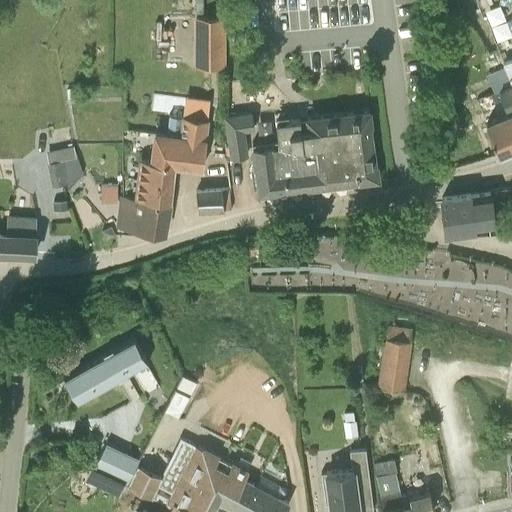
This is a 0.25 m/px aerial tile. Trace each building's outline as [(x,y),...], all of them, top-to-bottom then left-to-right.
[(511,0),(479,0),(504,55),(502,56),(507,68),(511,79),(511,0)] [(193,14),(193,64),(225,62),(225,14),(193,14)] [(428,38),(428,52),(439,52),(438,37),(428,38)] [(499,152),(511,147),(511,79),(507,68),(488,76),(494,91),(499,90),(507,110),(485,119),(499,152)] [(205,146),(206,135),(210,102),(209,102),(211,79),(165,73),(162,98),(182,99),(180,114),(168,113),(166,129),(154,128),(153,131),(167,133),(163,160),(175,162),(175,163),(202,166),(205,146)] [(78,95),(77,85),(77,84),(69,85),(66,85),(67,96),(78,95)] [(278,142),(253,145),(259,192),(378,177),(370,108),(276,122),(278,142)] [(253,127),(251,112),(251,110),(225,113),(231,156),(247,154),(244,129),(253,127)] [(163,160),(167,133),(153,131),(150,157),(139,156),(134,195),(170,199),(175,163),(175,162),(163,160)] [(64,158),(68,182),(83,172),(78,155),(76,155),(64,158)] [(52,185),(68,182),(64,158),(47,161),(52,185)] [(118,198),(117,182),(101,183),(102,199),(118,198)] [(223,207),(222,187),(196,190),(198,209),(223,207)] [(229,187),(222,187),(223,207),(231,206),(229,187)] [(495,225),(491,191),(442,196),(446,232),(495,225)] [(170,199),(134,195),(123,194),(119,226),(165,231),(170,199)] [(67,208),(67,198),(53,199),(54,209),(67,208)] [(0,251),(35,252),(37,218),(8,216),(7,231),(0,230),(0,251)] [(107,239),(117,235),(112,225),(112,226),(111,225),(102,230),(107,239)] [(410,339),(412,326),(388,323),(386,336),(379,385),(405,389),(412,339),(410,339)] [(78,400),(148,361),(134,336),(64,375),(78,400)] [(197,381),(182,374),(175,388),(189,395),(197,381)] [(186,403),(189,395),(175,388),(171,395),(186,403)] [(164,409),(178,417),(186,403),(171,395),(164,409)] [(344,411),(345,420),(354,418),(353,410),(344,411)] [(343,420),(345,431),(357,430),(356,418),(354,418),(345,420),(343,420)] [(152,497),(159,484),(173,491),(169,501),(164,511),(209,511),(218,496),(248,511),(283,511),(288,503),(243,479),(247,471),(181,437),(161,475),(141,465),(131,486),(152,497)] [(107,443),(98,468),(132,480),(141,455),(107,443)] [(352,467),(321,471),(325,502),(330,501),(331,511),(350,511),(374,508),(366,446),(350,448),(352,467)] [(429,489),(402,496),(396,470),(398,470),(395,458),(376,462),(377,474),(381,494),(378,495),(382,508),(381,508),(381,511),(420,511),(421,511),(434,507),(429,489)] [(62,465),(55,471),(61,478),(68,473),(62,465)] [(161,511),(163,508),(125,491),(119,505),(134,511),(161,511)]
